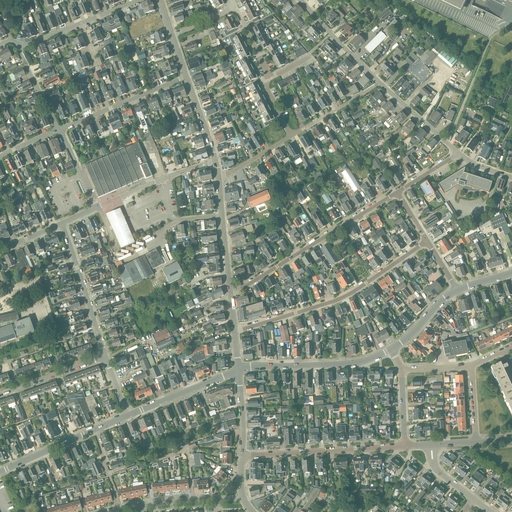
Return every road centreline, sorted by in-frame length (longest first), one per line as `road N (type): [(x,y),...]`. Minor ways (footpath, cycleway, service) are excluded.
road 1 (residential): [(234,332),(343,297),(426,241)]
road 2 (residential): [(230,295),(396,192)]
road 3 (residential): [(241,456),(404,446)]
road 4 (residential): [(237,370),(358,363),(390,349)]
road 5 (residential): [(61,223),(105,357)]
road 6 (residential): [(185,76),(59,129)]
road 7 (residential): [(214,161),(97,207)]
